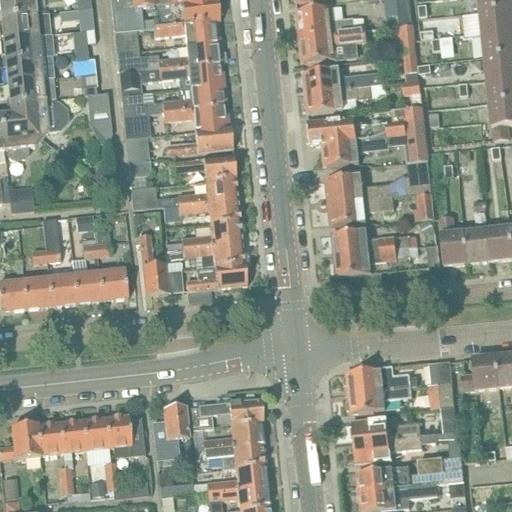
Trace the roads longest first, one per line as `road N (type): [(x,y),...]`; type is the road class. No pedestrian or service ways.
road 1 (residential): [(297,352),(259,0)]
road 2 (residential): [(0,389),(206,364)]
road 3 (residential): [(163,327),(0,345)]
road 4 (tertiary): [(313,511),(297,352)]
